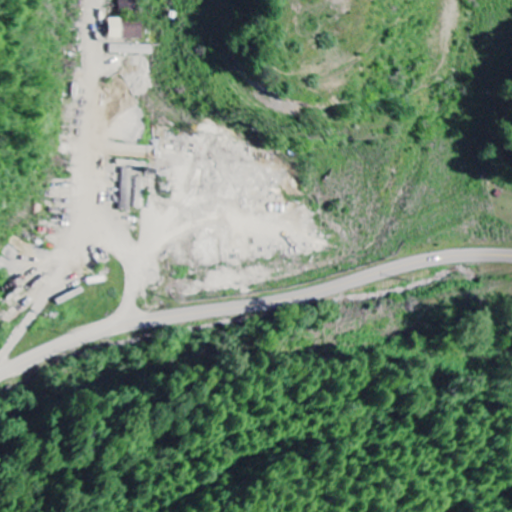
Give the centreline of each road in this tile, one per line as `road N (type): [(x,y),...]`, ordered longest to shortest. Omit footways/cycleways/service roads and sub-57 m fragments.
road 1 (secondary): [(0,375),(137,324),(277,301),(442,258),(511,256)]
road 2 (residential): [(107,0),(86,133),(135,189),(179,190),(288,151),(351,95)]
road 3 (residential): [(137,324),(135,189)]
